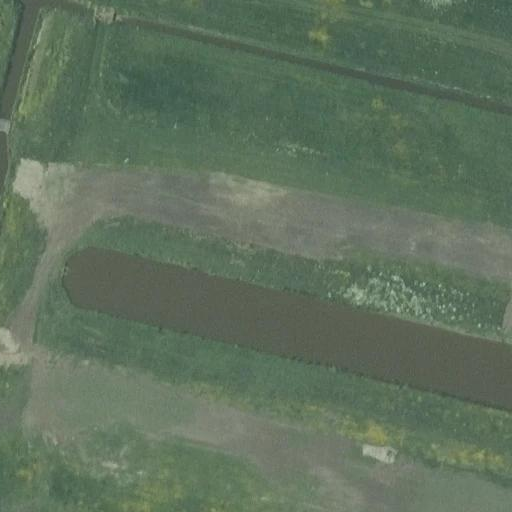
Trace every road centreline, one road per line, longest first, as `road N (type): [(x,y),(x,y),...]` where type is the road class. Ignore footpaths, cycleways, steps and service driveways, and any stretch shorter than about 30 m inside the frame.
road 1 (track): [(62,137),(39,334),(0,492)]
road 2 (track): [(62,137),(102,13)]
